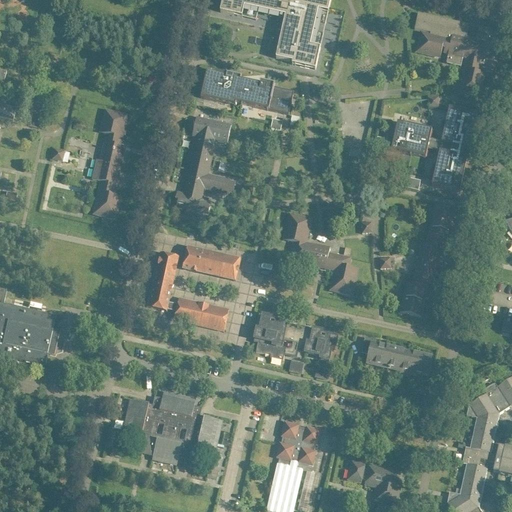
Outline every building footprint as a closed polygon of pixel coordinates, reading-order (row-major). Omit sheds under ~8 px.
[(222,0),(220,13),(249,19),(251,9),(258,11),(285,17),(275,59),(276,59),(292,63),(292,65),(315,70),(322,41),(312,39),(313,32),(318,11),(328,13),(330,0),(222,0)] [(418,14),(414,30),(430,34),(430,36),(426,35),(420,33),(419,39),(417,48),(416,54),(422,55),(434,58),(440,60),(441,54),(442,49),(444,49),(443,54),(447,55),(445,64),(461,67),(463,59),(466,60),(460,88),(459,94),(464,95),(474,97),(479,99),(481,93),(484,80),(485,74),(479,73),(474,72),(474,70),(495,74),(504,34),(478,28),(478,30),(474,45),(466,42),(467,39),(466,39),(469,26),(418,14)] [(0,179),(1,174),(0,173),(0,118),(13,121),(16,109),(0,105),(0,82),(4,83),(7,72),(0,70),(0,179)] [(200,99),(235,107),(235,104),(288,116),(293,93),(274,89),(274,86),(259,83),(259,85),(240,81),(241,79),(207,71),(200,99)] [(428,99),(429,110),(439,109),(438,98),(428,99)] [(461,157),(463,149),(469,150),(477,115),(449,109),(441,143),(429,140),(431,131),(397,123),(391,152),(425,159),(427,150),(439,153),(431,186),(459,193),(467,158),(461,157)] [(122,143),(128,116),(105,111),(101,129),(105,135),(111,137),(110,140),(105,139),(100,162),(97,161),(92,181),(100,183),(93,216),(116,221),(120,203),(116,197),(110,196),(110,194),(115,195),(126,148),(121,147),(121,143),(122,143)] [(177,194),(175,201),(178,202),(176,209),(182,210),(184,209),(187,214),(191,215),(196,212),(197,214),(202,215),(208,216),(209,210),(210,207),(207,206),(209,201),(203,200),(205,191),(221,194),(227,196),(227,194),(233,195),(235,184),(230,183),(230,181),(208,176),(216,142),(227,145),(232,126),(197,117),(193,134),(195,138),(188,171),(190,172),(189,175),(187,184),(189,184),(186,196),(185,197),(183,195),(177,194)] [(33,118),(31,128),(39,130),(41,119),(33,118)] [(272,120),(270,130),(280,133),(282,123),(272,120)] [(387,140),(377,138),(375,148),(385,150),(387,140)] [(65,153),(55,151),(52,161),(63,163),(65,153)] [(401,177),(399,187),(418,192),(420,182),(401,177)] [(243,186),(241,196),(251,199),(253,188),(243,186)] [(16,203),(17,195),(7,193),(5,201),(16,203)] [(441,238),(449,240),(456,211),(435,206),(426,246),(425,246),(422,260),(418,259),(413,283),(418,284),(418,286),(407,284),(400,313),(421,318),(429,282),(433,283),(443,241),(440,240),(441,238)] [(352,297),(358,271),(349,269),(351,259),(329,254),(330,248),(315,245),(315,246),(306,244),(312,220),(289,215),(283,241),(293,244),(291,255),(302,258),(301,265),(310,267),(310,270),(315,271),(316,265),(325,267),(324,270),(334,272),(329,292),(352,297)] [(372,234),(372,224),(361,225),(362,235),(372,234)] [(235,282),(240,261),(188,249),(183,270),(235,282)] [(176,298),(170,297),(179,259),(161,255),(157,271),(155,271),(147,308),(166,313),(167,311),(176,313),(174,321),(224,333),(229,311),(179,300),(178,306),(174,305),(176,298)] [(390,259),(380,260),(380,271),(391,270),(390,259)] [(0,357),(10,359),(9,364),(16,365),(17,361),(45,367),(48,355),(50,356),(56,332),(53,332),(56,317),(4,305),(7,292),(0,290),(0,357)] [(296,352),(305,354),(307,344),(310,345),(313,331),(302,328),(301,331),(296,330),(297,327),(275,322),(274,325),(270,324),(271,319),(263,317),(260,331),(256,330),(254,340),(258,341),(256,354),(270,357),(270,359),(283,362),(284,355),(295,357),(296,352)] [(307,344),(305,354),(317,357),(317,354),(321,355),(320,360),(329,362),(332,348),(335,349),(337,339),(325,336),(325,339),(321,338),(322,333),(313,331),(310,345),(307,344)] [(365,339),(361,355),(369,356),(367,366),(401,374),(400,376),(407,378),(408,376),(415,377),(416,375),(429,378),(433,359),(372,345),(373,341),(365,339)] [(290,373),(300,375),(303,365),(292,363),(290,373)] [(316,379),(326,381),(328,371),(318,368),(316,379)] [(466,417),(476,420),(470,450),(491,454),(499,415),(510,409),(511,409),(511,379),(497,389),(495,385),(489,388),(484,392),(486,396),(469,407),(466,417)] [(425,397),(428,387),(420,385),(417,395),(425,397)] [(160,408),(135,402),(133,410),(129,409),(126,426),(129,427),(128,435),(137,437),(133,456),(141,458),(143,450),(154,453),(152,461),(177,466),(179,459),(189,461),(188,469),(196,471),(201,451),(210,454),(212,446),(216,447),(220,430),(216,429),(218,421),(192,416),(195,406),(187,404),(188,400),(171,396),(170,400),(163,398),(160,408)] [(299,429),(299,427),(284,424),(281,438),(283,439),(281,445),(280,445),(276,459),(279,460),(298,464),(312,468),(316,453),(314,453),(316,446),(317,446),(321,432),(306,429),(306,430),(299,429)] [(465,449),(462,465),(466,466),(486,470),(488,463),(495,464),(493,473),(499,474),(499,475),(511,478),(511,448),(505,447),(504,448),(498,447),(497,456),(491,454),(470,450),(465,449)] [(296,470),(298,464),(279,460),(278,466),(277,465),(266,511),(293,511),(303,471),(296,470)] [(390,511),(392,506),(397,507),(402,481),(400,481),(401,475),(396,474),(396,472),(369,466),(368,471),(364,470),(365,466),(360,465),(351,463),(347,482),(361,485),(362,481),(365,482),(364,487),(376,489),(379,490),(379,491),(377,502),(373,501),(379,503),(376,511),(371,511),(373,511),(390,511)] [(449,495),(447,505),(451,511),(480,511),(479,510),(487,470),(486,470),(466,466),(460,496),(449,494),(449,495)] [(209,471),(207,479),(217,481),(218,473),(209,471)] [(332,492),(330,502),(340,504),(342,494),(332,492)]
